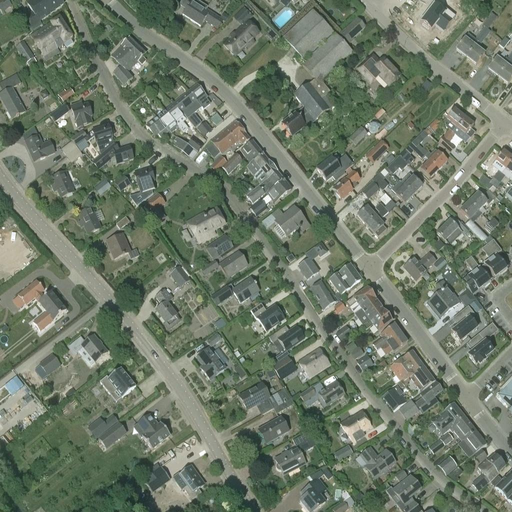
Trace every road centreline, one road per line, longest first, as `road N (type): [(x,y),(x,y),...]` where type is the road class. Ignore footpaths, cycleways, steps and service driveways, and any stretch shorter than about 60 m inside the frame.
road 1 (residential): [(486,511),(418,459),(240,209),(132,123),(68,0)]
road 2 (tertiary): [(253,511),(172,374),(0,181)]
road 3 (residential): [(369,266),(251,119),(106,0)]
road 4 (residential): [(369,266),(503,124)]
road 5 (residential): [(503,124),(376,10)]
road 6 (residential): [(465,393),(369,266)]
